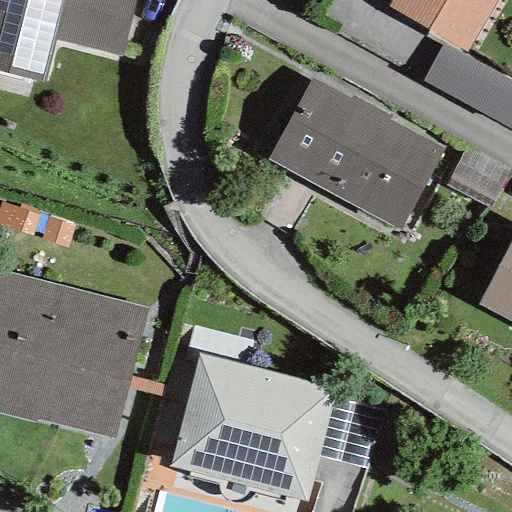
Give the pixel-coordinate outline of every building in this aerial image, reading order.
[(0,0),(0,73),(43,84),(54,40),(63,0),(0,0)] [(135,0),(63,0),(54,40),(122,56),(135,0)] [(496,0),(391,0),(387,7),(466,52),(496,0)] [(511,124),(511,81),(440,45),(420,83),(510,129),(511,124)] [(399,230),(443,148),(310,77),(266,160),(399,230)] [(507,168),(463,147),(444,186),(488,207),(507,168)] [(511,238),(476,305),(511,323),(511,238)] [(0,411),(114,439),(146,309),(0,274),(0,411)] [(285,496),(306,502),(318,458),(333,398),(336,388),(198,352),(168,466),(188,471),(285,496)] [(384,411),(333,398),(318,458),(369,471),(384,411)] [(283,502),(285,496),(188,471),(186,477),(217,485),(219,492),(223,499),(226,502),(232,504),(240,503),(245,501),(251,497),(253,495),(283,502)]
